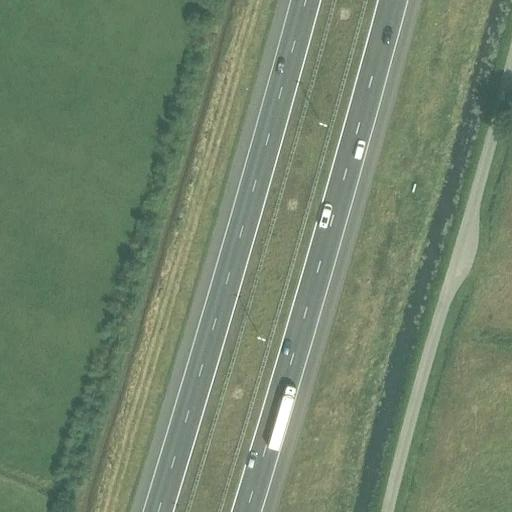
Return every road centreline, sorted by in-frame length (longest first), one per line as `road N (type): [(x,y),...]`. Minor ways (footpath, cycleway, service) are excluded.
road 1 (motorway): [(301,0),(152,511)]
road 2 (motorway): [(250,511),(399,0)]
road 3 (unclassified): [(389,511),(511,68)]
